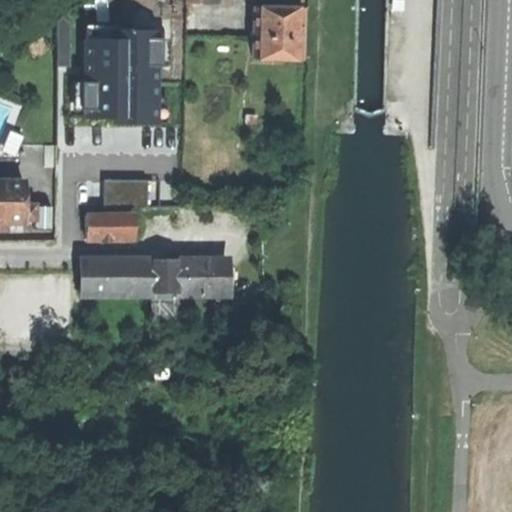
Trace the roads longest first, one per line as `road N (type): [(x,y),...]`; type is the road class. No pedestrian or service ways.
road 1 (track): [(329,0),(295,511)]
road 2 (residential): [(511,240),(497,202),(492,152),(499,0)]
